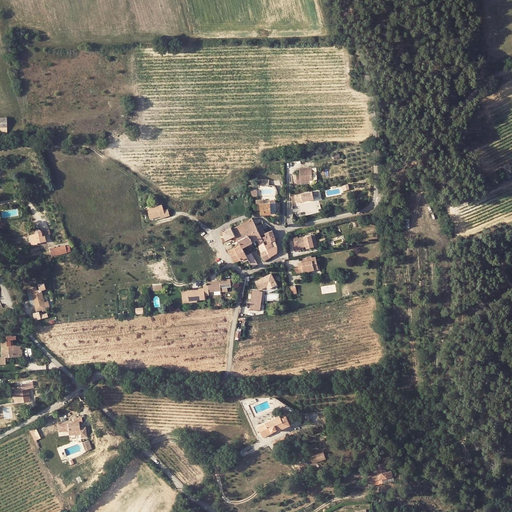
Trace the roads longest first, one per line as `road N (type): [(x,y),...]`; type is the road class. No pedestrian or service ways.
road 1 (unclassified): [(238,273),(231,373),(223,381),(99,378),(82,385)]
road 2 (track): [(218,230),(86,146),(0,139)]
road 3 (unclassified): [(342,0),(374,108),(376,203)]
road 4 (unclassified): [(511,69),(481,83),(422,153),(394,171),(376,203)]
road 5 (unclassified): [(212,511),(82,385)]
road 6 (unknown): [(151,457),(182,439),(225,471),(274,439)]
road 7 (unclassified): [(82,385),(36,344),(0,292)]
